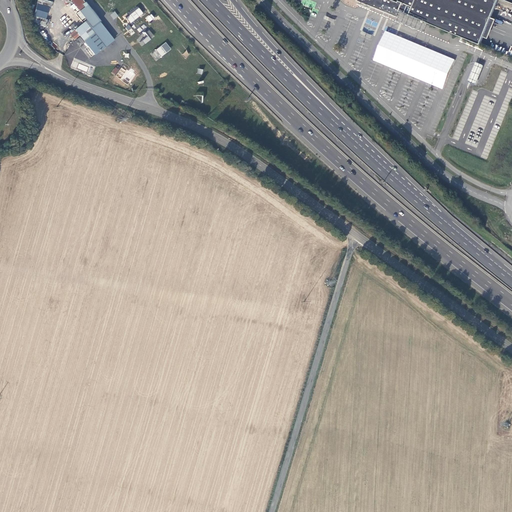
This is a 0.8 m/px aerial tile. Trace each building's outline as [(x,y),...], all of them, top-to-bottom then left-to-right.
[(48,19),(52,1),(48,0),(37,0),(34,17),(41,18),(40,25),(46,26),(48,19)] [(71,0),(87,20),(69,34),(74,40),(79,35),(94,55),(113,41),(99,23),(100,22),(85,2),(84,3),(81,0),(71,0)] [(511,0),(365,0),(370,2),(382,7),(399,14),(400,10),(410,14),(411,15),(414,16),(416,17),(426,21),(481,43),(491,18),(488,16),(494,0),(511,0)] [(494,0),(488,16),(491,18),(498,0),(494,0)] [(126,17),(131,23),(143,13),(138,7),(126,17)] [(115,11),(110,15),(113,19),(118,16),(115,11)] [(151,13),(145,18),(149,22),(155,17),(151,13)] [(129,24),(125,27),(131,35),(135,33),(129,24)] [(139,32),(147,27),(144,24),(137,29),(139,32)] [(136,37),(140,46),(155,38),(150,30),(136,37)] [(151,54),(156,61),(171,49),(165,42),(151,54)] [(482,65),(477,63),(475,66),(469,82),(474,84),(477,85),(477,84),(485,66),(482,65)] [(115,76),(119,69),(115,67),(111,73),(115,76)] [(116,76),(122,78),(126,70),(120,67),(116,76)]
